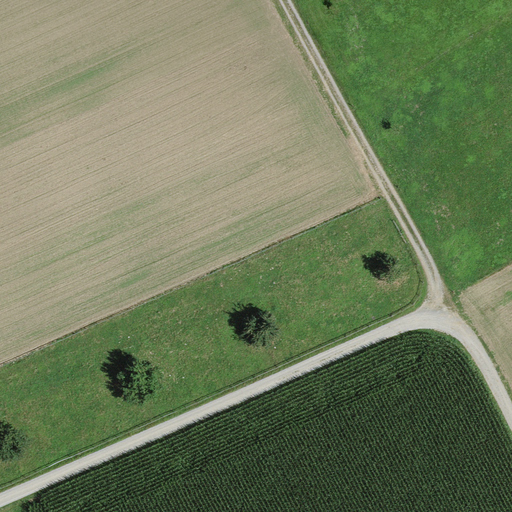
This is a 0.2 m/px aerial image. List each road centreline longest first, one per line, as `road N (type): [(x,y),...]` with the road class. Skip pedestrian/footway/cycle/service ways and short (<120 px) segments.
road 1 (track): [(0,510),(448,311)]
road 2 (track): [(282,0),(511,420)]
